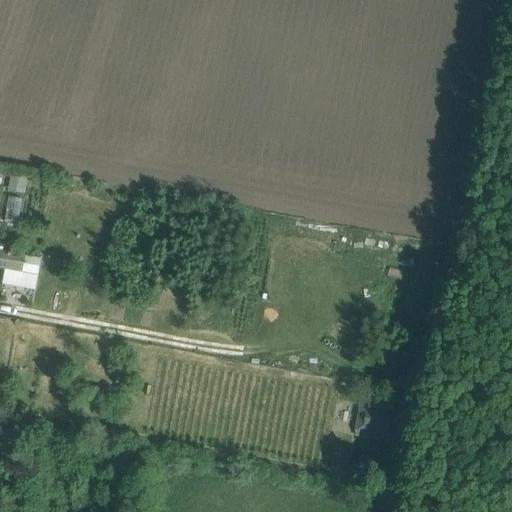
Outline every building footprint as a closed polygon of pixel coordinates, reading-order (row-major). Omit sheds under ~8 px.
[(26,190),(27,179),(12,176),(10,187),(26,190)] [(0,268),(22,273),(24,259),(0,254),(0,268)] [(359,405),(354,437),(395,443),(400,411),(359,405)] [(333,453),(332,461),(348,463),(349,455),(333,453)] [(365,474),(363,484),(398,490),(409,492),(411,482),(400,480),(365,474)]
